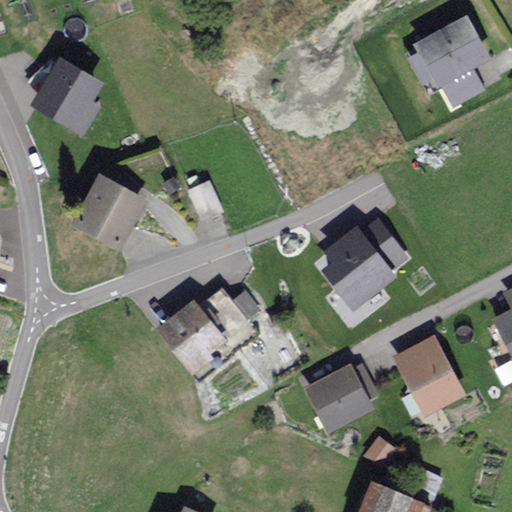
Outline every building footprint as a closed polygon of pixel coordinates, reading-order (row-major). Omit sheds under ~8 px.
[(452,30),(400,58),(423,99),(429,96),(439,114),(471,97),(461,79),(475,71),(452,30)] [(62,64),(39,102),(73,122),(95,84),(62,64)] [(146,203),(97,176),(73,227),(121,251),(146,203)] [(217,208),(207,186),(194,192),(204,215),(217,208)] [(313,258),(351,308),(414,259),(376,209),(313,258)] [(247,289),(233,297),(246,319),(260,311),(247,289)] [(483,333),(508,382),(511,379),(511,294),(489,306),(499,325),(483,333)] [(182,313),(148,340),(182,383),(216,355),(182,313)] [(380,371),(410,429),(449,408),(419,351),(380,371)] [(293,400),(315,444),(362,420),(339,376),(293,400)] [(415,511),(416,510),(359,488),(349,511),(415,511)]
